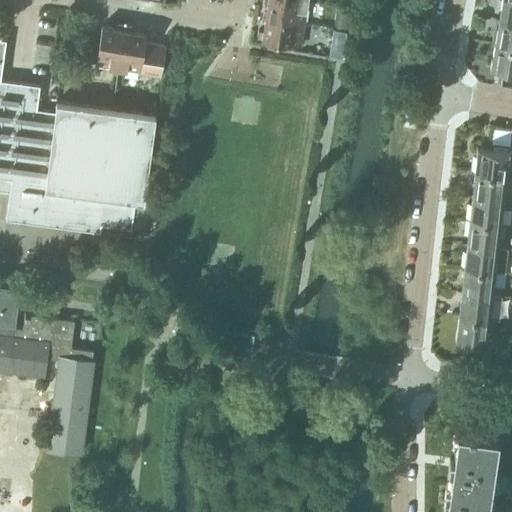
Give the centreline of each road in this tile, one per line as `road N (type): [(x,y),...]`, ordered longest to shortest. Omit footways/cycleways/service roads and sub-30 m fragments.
road 1 (residential): [(407,377),(447,98)]
road 2 (residential): [(50,0),(234,20),(237,0)]
road 3 (residential): [(400,511),(407,377)]
